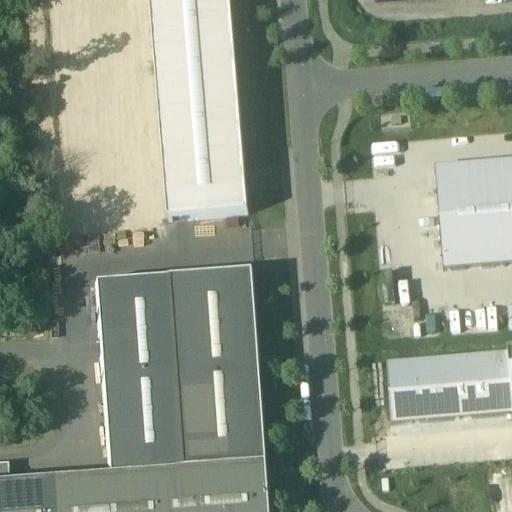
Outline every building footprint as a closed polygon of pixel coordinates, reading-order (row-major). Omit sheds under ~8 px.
[(148,0),(165,223),(248,218),(231,0),(148,0)] [(511,166),(437,173),(446,274),(511,268),(511,166)] [(125,271),(125,283),(146,282),(145,270),(125,271)] [(253,279),(172,285),(186,477),(267,471),(253,279)] [(172,285),(94,290),(108,482),(186,477),(172,285)] [(386,367),(391,427),(511,416),(511,387),(509,356),(386,367)] [(7,469),(0,469),(0,490),(8,490),(7,469)] [(0,490),(0,511),(269,511),(267,471),(186,477),(108,482),(8,490),(0,490)]
